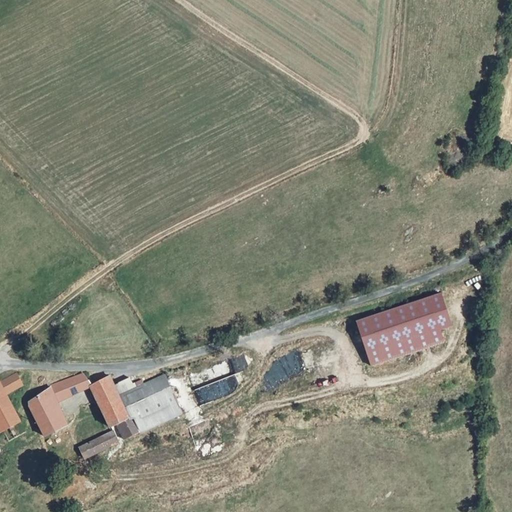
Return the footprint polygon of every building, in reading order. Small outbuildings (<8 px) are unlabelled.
[(445,277),(362,307),(377,351),(449,326),(444,313),(456,309),(445,277)] [(193,389),(198,404),(235,391),(229,375),(243,370),(238,356),(218,363),(223,379),(193,389)] [(171,363),(121,390),(131,410),(136,408),(145,423),(191,399),(171,363)] [(0,431),(1,433),(3,433),(19,424),(6,395),(22,387),(16,375),(0,383),(0,431)] [(49,388),(50,390),(57,404),(90,389),(89,388),(92,387),(82,376),(49,388)] [(108,378),(92,387),(89,388),(90,389),(93,396),(112,387),(108,378)] [(93,396),(109,430),(120,420),(131,410),(121,390),(112,387),(93,396)] [(57,404),(50,390),(29,403),(29,408),(40,430),(44,439),(66,428),(68,431),(76,428),(72,419),(65,422),(57,404)] [(136,408),(131,410),(120,420),(127,433),(145,423),(136,408)] [(81,444),(87,455),(123,435),(116,424),(81,444)]
